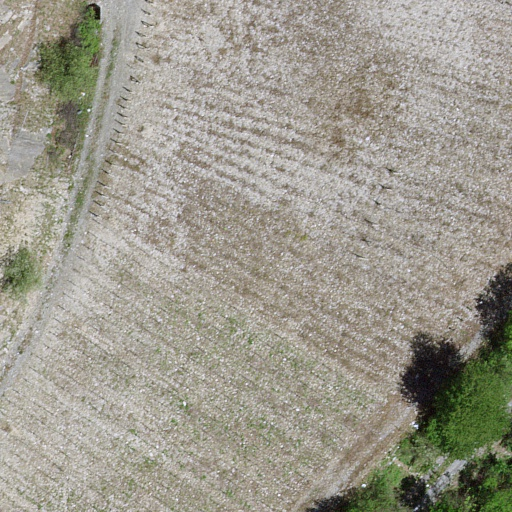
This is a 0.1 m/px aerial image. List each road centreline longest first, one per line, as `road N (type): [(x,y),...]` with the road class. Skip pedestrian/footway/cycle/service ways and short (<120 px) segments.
road 1 (unclassified): [(511,315),(326,511)]
road 2 (track): [(0,209),(48,0)]
